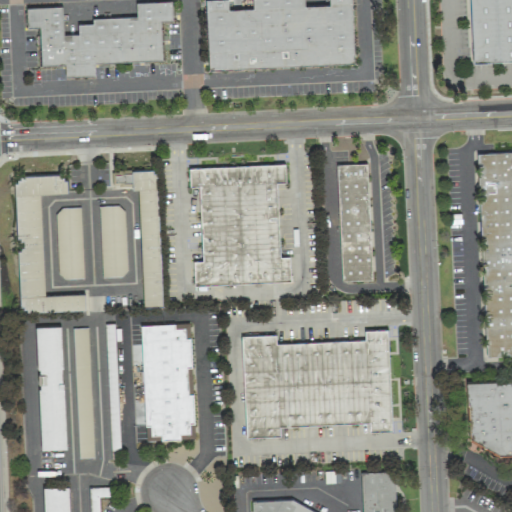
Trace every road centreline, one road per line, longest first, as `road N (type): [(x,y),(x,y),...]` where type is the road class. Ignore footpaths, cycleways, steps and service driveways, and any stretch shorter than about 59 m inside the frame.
road 1 (residential): [(409,0),(433,511)]
road 2 (tertiary): [(511,114),(0,138)]
